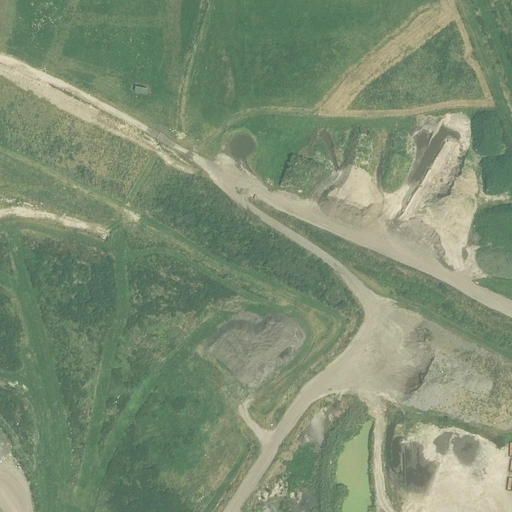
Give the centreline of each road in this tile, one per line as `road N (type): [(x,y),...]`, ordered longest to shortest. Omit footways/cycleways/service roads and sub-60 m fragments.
road 1 (track): [(511,309),(0,59)]
road 2 (track): [(231,511),(310,390),(361,341),(371,315),(342,271),(245,205),(228,176)]
